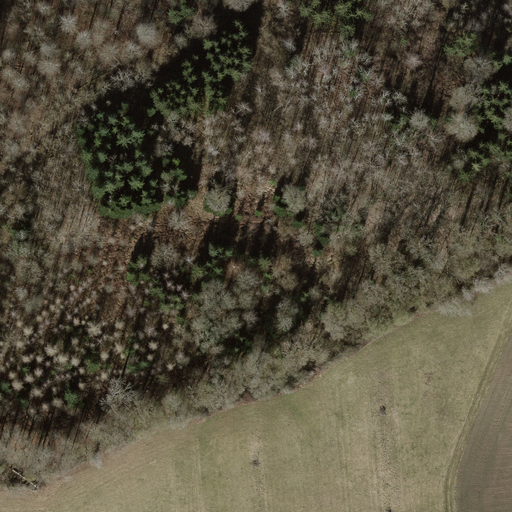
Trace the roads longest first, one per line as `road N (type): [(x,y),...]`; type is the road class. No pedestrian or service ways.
road 1 (track): [(254,0),(163,70),(50,128),(0,175)]
road 2 (track): [(451,511),(456,456),(511,317)]
